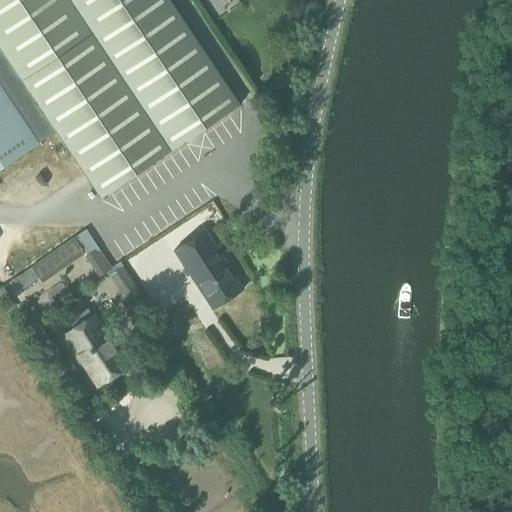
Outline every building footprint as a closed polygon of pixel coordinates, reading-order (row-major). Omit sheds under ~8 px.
[(0,0),(0,168),(56,131),(101,198),(240,105),(170,0),(0,0)] [(260,165),(259,173),(267,173),(268,165),(260,165)] [(86,230),(75,238),(82,248),(85,246),(103,274),(112,268),(86,230)] [(244,289),(205,230),(174,250),(213,309),(244,289)] [(75,238),(14,279),(22,290),(82,248),(75,238)] [(121,262),(112,268),(141,313),(150,307),(121,262)] [(66,333),(99,384),(126,366),(93,316),(66,333)]
